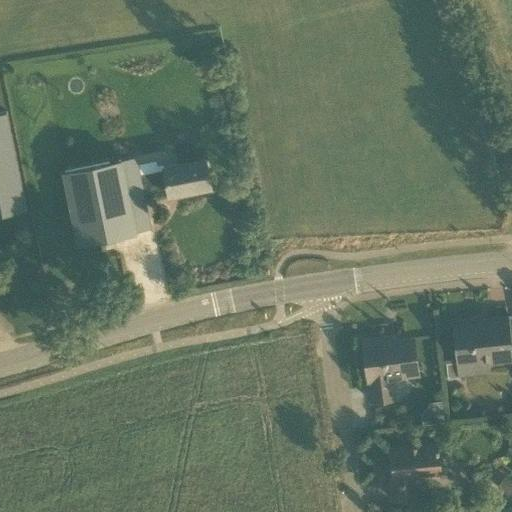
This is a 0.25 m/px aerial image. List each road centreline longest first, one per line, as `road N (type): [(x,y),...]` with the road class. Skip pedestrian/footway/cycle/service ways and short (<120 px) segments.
road 1 (tertiary): [(324,286),(190,309),(0,365)]
road 2 (residential): [(355,511),(324,286)]
road 3 (tertiary): [(324,286),(511,266)]
